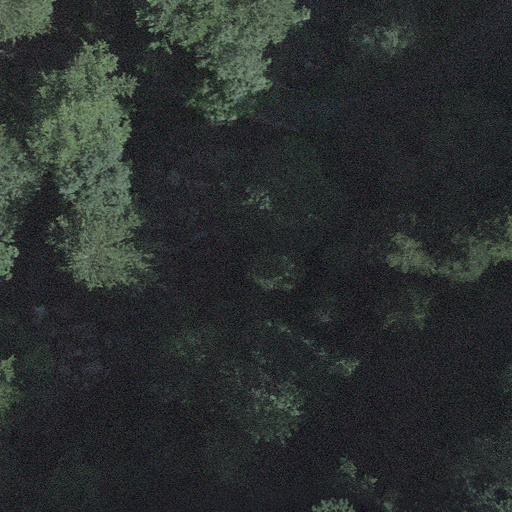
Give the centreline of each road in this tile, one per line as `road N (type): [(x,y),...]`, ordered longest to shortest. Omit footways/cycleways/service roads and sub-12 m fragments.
road 1 (residential): [(511,29),(362,101),(324,104),(163,63),(81,52),(0,59)]
road 2 (residential): [(157,511),(272,463),(465,335),(511,319)]
